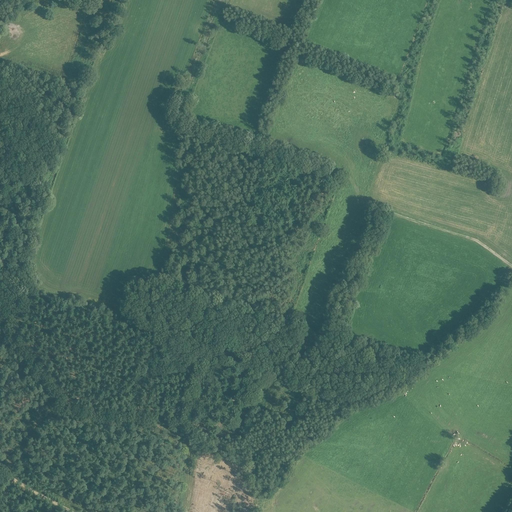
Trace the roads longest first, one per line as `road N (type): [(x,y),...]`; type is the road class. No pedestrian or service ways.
road 1 (track): [(372,207),(322,328),(281,375),(215,356),(186,429),(187,511)]
road 2 (track): [(0,341),(53,405),(87,421),(186,429)]
road 3 (track): [(372,207),(472,238),(511,266)]
